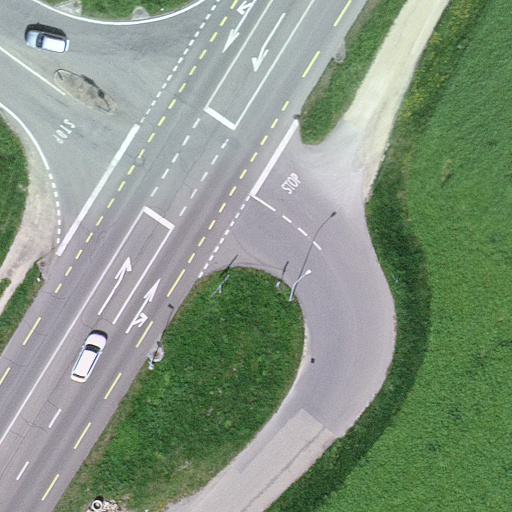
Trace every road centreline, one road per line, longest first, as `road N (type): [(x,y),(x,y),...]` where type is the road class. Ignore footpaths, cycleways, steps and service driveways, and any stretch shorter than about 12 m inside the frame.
road 1 (unclassified): [(181,154),(304,229),(334,267),(350,329),(346,365),(327,403),(225,511)]
road 2 (secondary): [(0,460),(181,154)]
road 3 (track): [(304,229),(437,0)]
road 4 (track): [(0,296),(108,111)]
road 5 (secondary): [(181,154),(0,40)]
road 6 (secondary): [(181,154),(277,0)]
